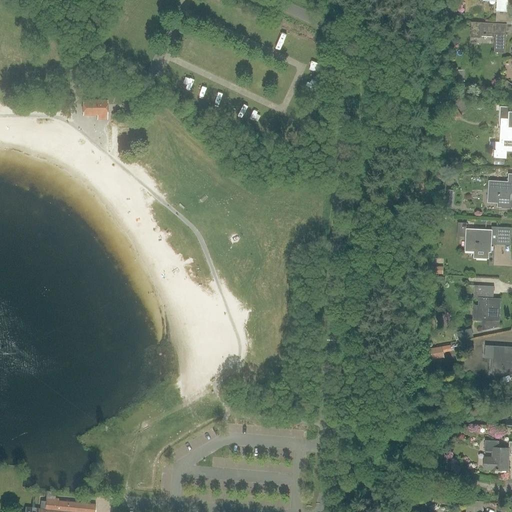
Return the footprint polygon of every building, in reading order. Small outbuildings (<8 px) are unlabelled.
[(497,0),(496,11),(497,11),(497,17),(511,18),(511,12),(508,12),(508,0),(497,0)] [(511,18),(497,17),(496,23),(472,22),(471,38),(480,39),(480,34),(484,35),(487,35),(496,35),(495,53),(505,53),(507,24),(511,24),(511,18)] [(98,120),(108,120),(108,101),(83,102),(83,115),(98,115),(98,120)] [(449,107),(454,120),(462,117),(457,103),(449,107)] [(511,107),(500,107),(499,127),(501,127),(500,150),(496,150),(496,158),(507,159),(508,151),(511,151),(511,107)] [(498,204),(497,208),(511,208),(511,174),(509,174),(509,181),(489,180),(488,203),(498,204)] [(467,229),(466,238),(468,238),(467,252),(476,252),(475,259),(489,259),(489,253),(491,253),(492,245),(492,241),(503,242),(503,243),(504,243),(505,233),(511,233),(511,228),(492,227),(492,230),(467,229)] [(500,327),(501,299),(494,299),(495,287),(475,286),(474,298),(480,298),(479,311),(475,311),(475,320),(484,320),(483,331),(500,327)] [(459,341),(474,337),(472,329),(457,332),(459,341)] [(511,347),(496,347),(495,360),(492,360),(492,373),(511,374),(511,347)] [(511,454),(511,442),(510,442),(510,449),(499,448),(499,441),(486,441),(485,452),(493,452),(493,459),(485,458),(484,470),(508,471),(509,454),(511,454)] [(46,510),(26,508),(25,511),(96,511),(97,505),(47,500),(46,510)]
